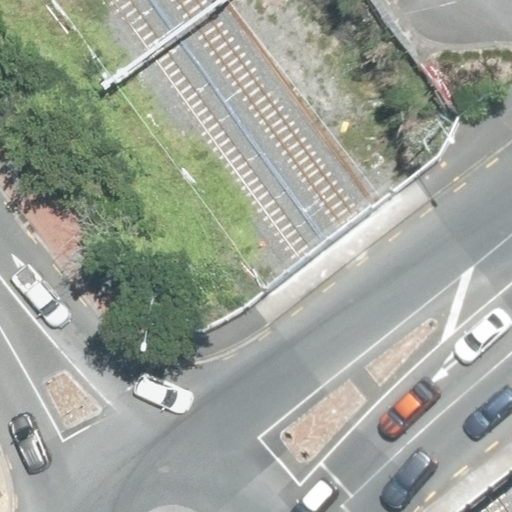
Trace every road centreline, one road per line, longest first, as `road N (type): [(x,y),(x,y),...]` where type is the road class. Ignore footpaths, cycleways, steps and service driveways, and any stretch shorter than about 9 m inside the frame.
road 1 (secondary): [(216,511),(511,258)]
road 2 (tertiary): [(0,302),(134,511)]
